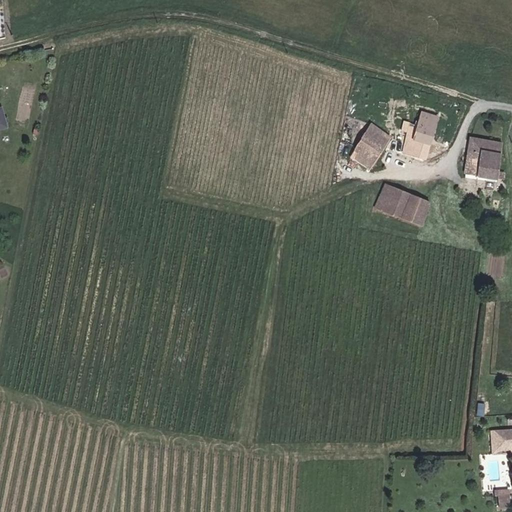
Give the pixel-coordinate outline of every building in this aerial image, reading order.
[(406,152),(428,159),(441,118),(424,113),(420,123),(415,122),(406,152)] [(351,159),(372,171),(391,137),(372,125),(351,159)] [(506,173),(500,172),(504,143),(472,139),(467,175),(505,180),(506,173)] [(426,224),(434,202),(388,184),(379,208),(426,224)] [(511,420),(493,420),(493,433),(495,440),(499,440),(511,440),(511,420)] [(497,507),(510,507),(510,488),(497,488),(497,507)]
